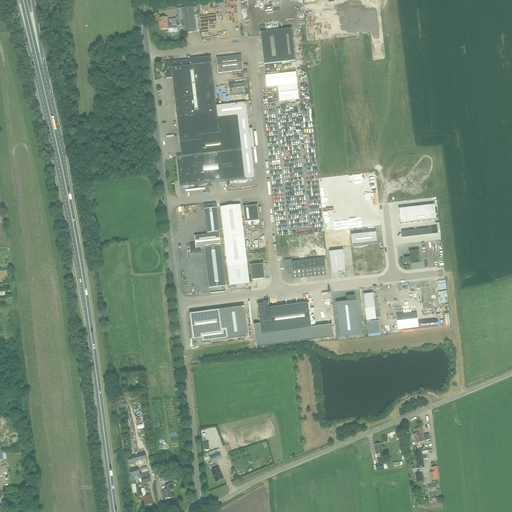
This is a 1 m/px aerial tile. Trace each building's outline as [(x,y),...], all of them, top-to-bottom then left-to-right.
[(196,7),(193,7),(182,8),(184,33),(199,32),(196,7)] [(161,30),(168,29),(169,32),(170,33),(173,33),(174,32),(173,24),(178,24),(177,19),(168,20),(167,18),(159,19),(161,30)] [(264,65),(295,61),(292,29),(261,32),(264,65)] [(218,74),(243,71),(241,56),(216,59),(218,74)] [(216,106),(211,63),(211,57),(191,59),(164,62),(166,79),(172,78),(179,138),(181,157),(176,157),(180,187),(245,180),(255,179),(251,144),(246,102),(216,106)] [(267,87),(278,86),(280,102),(299,100),(296,73),(266,76),(267,87)] [(237,94),(244,94),(244,81),(231,82),(232,87),(236,86),(237,94)] [(230,206),(220,208),(224,238),(226,253),(229,286),(249,284),(245,250),(244,235),(240,204),(239,203),(231,204),(230,206)] [(259,221),(257,206),(243,207),(245,223),(259,221)] [(435,207),(399,210),(401,225),(437,222),(435,207)] [(217,208),(205,209),(207,233),(219,232),(217,208)] [(437,227),(401,231),(402,237),(438,233),(437,227)] [(377,243),(376,233),(350,236),(351,246),(377,243)] [(194,236),(195,245),(190,245),(191,254),(200,253),(200,248),(204,248),(209,288),(225,287),(219,234),(194,236)] [(344,250),(331,252),(329,252),(332,273),(334,273),(346,272),(344,250)] [(409,252),(410,258),(404,259),(404,265),(410,264),(421,263),(419,251),(409,252)] [(292,262),(291,260),(284,261),(286,271),(288,271),(288,275),(293,274),(293,279),(326,276),(324,259),(292,262)] [(250,265),(252,280),(262,279),(264,277),(263,264),(250,265)] [(433,280),(446,281),(447,276),(444,276),(444,277),(432,277),(432,285),(433,285),(433,280)] [(380,293),(369,294),(371,311),(382,310),(380,293)] [(336,303),(340,338),(360,335),(356,301),(355,301),(355,296),(346,297),(346,302),(336,303)] [(311,328),(308,303),(268,308),(268,303),(258,305),(259,315),(262,334),(311,328)] [(219,310),(189,314),(193,340),(203,339),(203,342),(228,339),(227,329),(222,329),(219,310)] [(418,327),(417,313),(396,315),(398,330),(418,327)] [(373,322),(379,322),(379,319),(367,319),(367,327),(373,327),(373,322)] [(422,427),(418,428),(415,429),(416,434),(414,434),(417,444),(425,441),(430,440),(429,434),(424,435),(422,427)] [(377,457),(382,456),(382,453),(381,444),(374,446),(376,454),(377,457)] [(208,457),(210,456),(212,462),(221,458),(219,453),(218,452),(220,451),(219,449),(203,454),(204,456),(203,456),(204,459),(205,461),(210,459),(208,457)] [(418,468),(424,467),(421,452),(415,454),(418,468)] [(128,464),(133,462),(146,459),(144,453),(127,458),(128,464)] [(215,484),(223,480),(219,472),(219,473),(217,468),(213,470),(212,466),(208,468),(213,479),(215,484)] [(438,479),(436,467),(432,468),(433,472),(430,473),(431,480),(435,480),(435,485),(439,484),(438,479)] [(138,468),(129,471),(133,494),(137,493),(135,481),(141,479),(138,468)] [(148,472),(142,474),(140,474),(143,484),(151,481),(148,472)] [(424,481),(422,473),(415,474),(417,482),(424,481)] [(169,484),(169,485),(165,485),(166,490),(162,491),(164,499),(172,497),(170,490),(174,489),(172,483),(169,484)] [(145,505),(153,503),(151,495),(150,491),(148,486),(144,487),(146,492),(147,496),(143,497),(145,505)]
